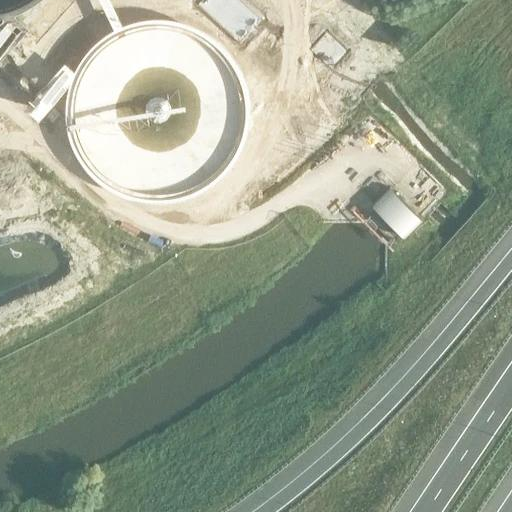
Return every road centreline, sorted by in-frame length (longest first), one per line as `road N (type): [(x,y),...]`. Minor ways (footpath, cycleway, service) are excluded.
road 1 (motorway): [(511,258),(372,417),(261,511)]
road 2 (motorway): [(511,383),(427,511)]
